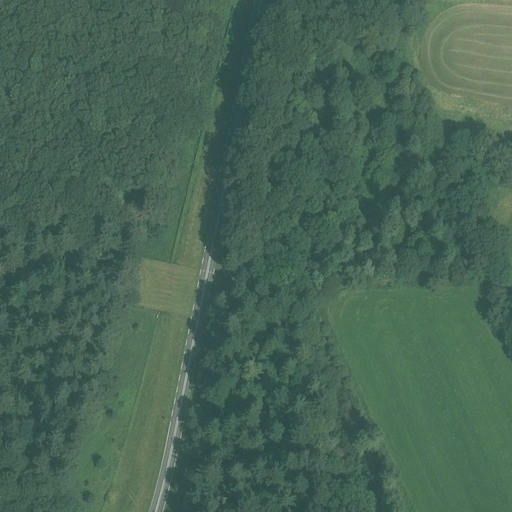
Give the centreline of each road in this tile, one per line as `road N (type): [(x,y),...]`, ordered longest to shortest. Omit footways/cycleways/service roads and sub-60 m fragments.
road 1 (primary): [(155,511),(263,0)]
road 2 (track): [(511,322),(366,0)]
